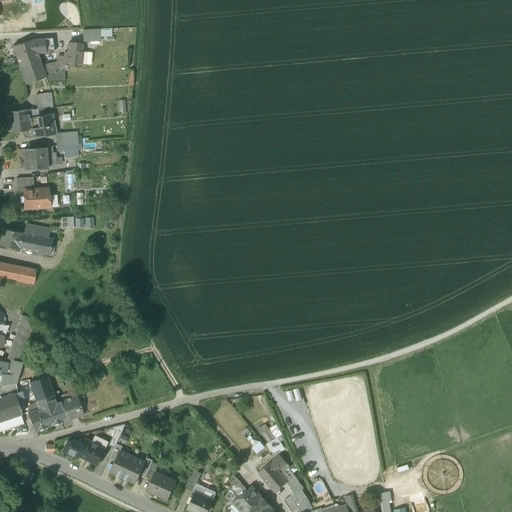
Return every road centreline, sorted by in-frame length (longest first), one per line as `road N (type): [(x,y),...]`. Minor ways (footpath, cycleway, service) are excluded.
road 1 (track): [(137,0),(114,268),(160,365),(188,401)]
road 2 (track): [(511,298),(365,364),(188,401)]
road 3 (residential): [(188,401),(20,445)]
road 4 (residential): [(20,445),(158,511)]
